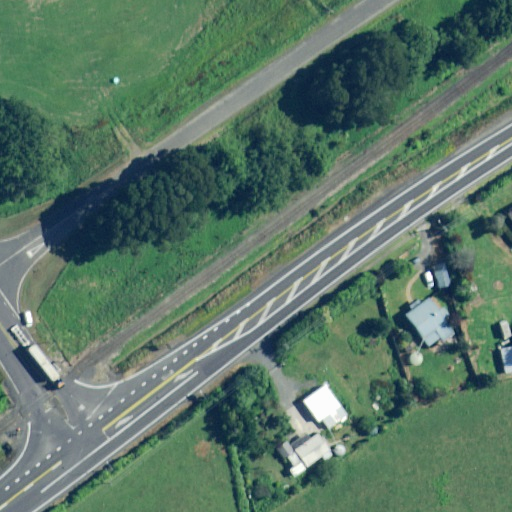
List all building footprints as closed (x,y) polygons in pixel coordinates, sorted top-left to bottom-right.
[(444,295),(455,294),(450,262),(432,265),(435,289),(443,288),(444,295)] [(444,320),(450,317),(441,305),(437,307),(430,297),(404,315),(426,347),(439,338),(442,342),(453,334),(444,320)] [(511,372),(511,346),(499,349),(504,374),(511,372)] [(423,356),(413,350),(407,361),(417,367),(423,356)] [(345,416),(323,385),(301,401),(316,422),(320,419),(327,429),(345,416)] [(332,454),(318,433),(293,450),(304,467),(320,456),(323,461),(332,454)] [(293,452),(285,441),(275,448),(283,459),(293,452)]
